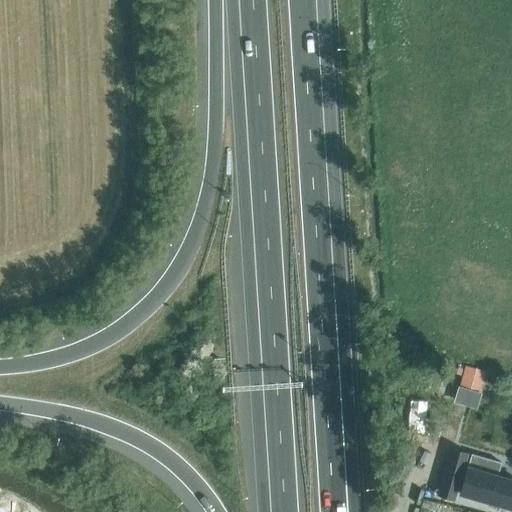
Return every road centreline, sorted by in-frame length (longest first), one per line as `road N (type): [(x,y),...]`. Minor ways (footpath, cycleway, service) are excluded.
road 1 (motorway): [(246,0),(276,511)]
road 2 (motorway): [(337,511),(308,0)]
road 3 (motorway): [(229,0),(209,191),(175,277),(117,332),(85,349),(0,367)]
road 4 (motorway): [(0,403),(124,432),(186,474),(216,511)]
